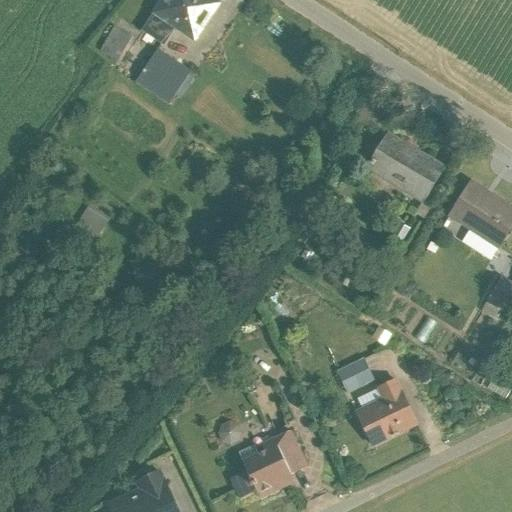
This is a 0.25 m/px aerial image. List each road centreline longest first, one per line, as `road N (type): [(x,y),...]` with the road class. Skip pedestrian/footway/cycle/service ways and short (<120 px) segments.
road 1 (unclassified): [(294,0),(511,143)]
road 2 (unclassified): [(330,511),(511,424)]
